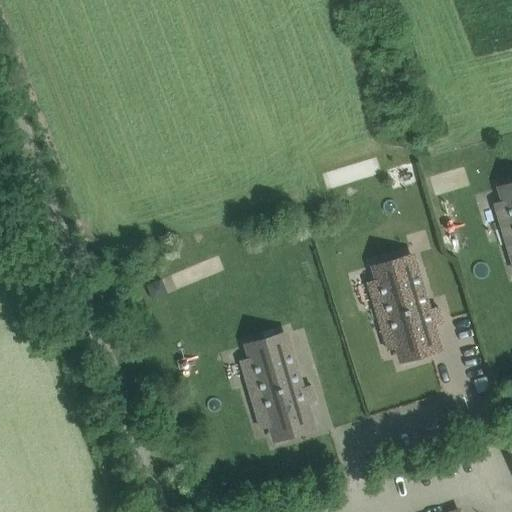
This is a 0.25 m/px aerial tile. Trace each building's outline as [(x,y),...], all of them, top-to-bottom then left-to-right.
[(511,183),(501,187),(511,222),(511,236),(506,239),(511,259),(511,183)] [(411,256),(374,268),(389,316),(379,319),(389,352),(399,349),(403,363),(440,351),(433,326),(443,323),(438,308),(428,311),(411,256)] [(161,280),(147,285),(153,299),(161,296),(165,288),(161,280)] [(248,345),(259,382),(248,385),(262,429),(272,426),(276,440),(313,429),(306,404),(316,401),(311,385),(301,388),(285,334),(248,345)] [(484,376),(473,380),(476,391),(488,388),(484,376)]
